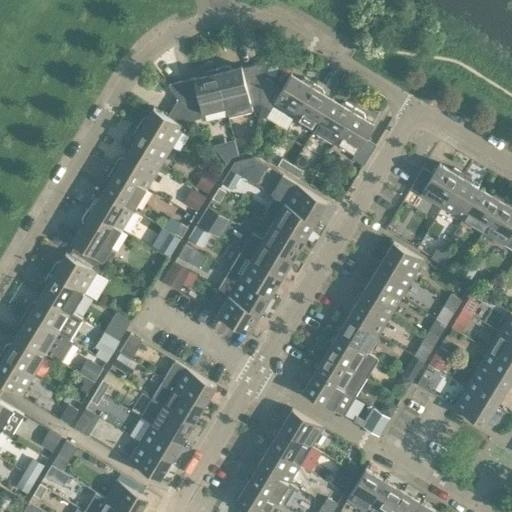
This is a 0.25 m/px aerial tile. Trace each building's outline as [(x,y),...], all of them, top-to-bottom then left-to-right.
[(232,67),(228,64),(217,67),(227,106),(229,115),(252,110),(251,104),(262,102),(266,76),(268,61),(243,67),(242,65),(232,67)] [(195,78),(169,84),(179,98),(194,118),(205,116),(204,111),(227,106),(217,67),(207,70),(204,74),(194,77),(195,78)] [(283,87),(266,76),(262,102),(272,108),(274,104),(294,116),(314,82),(305,76),(300,78),(292,72),(283,87)] [(325,93),(324,88),(314,82),(294,116),(315,128),(333,98),(325,93)] [(149,115),(144,116),(138,125),(172,146),(184,126),(188,128),(194,118),(179,98),(168,115),(154,106),(149,115)] [(346,101),(341,102),(333,98),(315,128),(335,141),(356,107),(346,101)] [(366,117),(365,112),(356,107),(335,141),(355,153),(353,157),(364,164),(377,143),(366,137),(375,123),(366,117)] [(133,135),(134,140),(129,148),(160,166),(172,146),(138,125),(133,135)] [(235,138),(214,143),(227,162),(231,155),(239,153),(235,138)] [(124,156),(119,157),(113,166),(147,187),(160,166),(129,148),(124,156)] [(243,166),(255,164),(254,156),(235,160),(231,168),(239,173),(243,166)] [(283,157),(278,164),(289,170),(293,163),(283,157)] [(440,162),(434,172),(424,166),(411,186),(443,205),(463,172),(455,167),(451,169),(440,162)] [(299,176),(304,169),(293,163),(289,170),(299,176)] [(108,176),(109,181),(104,189),(135,207),(147,187),(113,166),(108,176)] [(231,168),(222,181),(234,188),(242,175),(239,173),(231,168)] [(471,181),(471,177),(463,172),(443,205),(463,218),(482,187),(471,181)] [(208,192),(216,179),(205,173),(198,185),(208,192)] [(328,200),(297,182),(285,201),(316,219),(328,200)] [(206,194),(194,187),(186,201),(198,209),(206,194)] [(214,197),(221,201),(227,191),(220,187),(214,197)] [(496,191),(492,193),(482,187),(463,218),(484,230),(504,197),(496,191)] [(99,197),(94,198),(89,207),(122,228),(135,207),(104,189),(99,197)] [(511,247),(511,201),(504,197),(484,230),(511,247)] [(316,219),(285,201),(274,219),(305,238),(316,219)] [(79,230),(93,239),(87,249),(107,262),(114,250),(110,248),(122,228),(89,207),(83,217),(84,222),(79,230)] [(305,238),(274,219),(263,238),(294,256),(305,238)] [(188,225),(181,221),(175,231),(182,235),(188,225)] [(211,231),(198,223),(189,238),(202,245),(211,231)] [(162,226),(152,244),(170,255),(175,246),(181,237),(174,233),(162,226)] [(263,238),(253,232),(242,250),(283,275),(294,256),(263,238)] [(424,258),(394,240),(382,259),(413,277),(424,258)] [(185,243),(178,255),(193,264),(200,252),(185,243)] [(438,246),(432,256),(438,259),(444,250),(438,246)] [(61,260),(56,261),(51,270),(84,291),(97,270),(101,273),(107,262),(87,249),(81,259),(66,251),(61,260)] [(283,275),(242,250),(230,269),(272,293),(283,275)] [(444,263),(450,254),(444,250),(438,259),(444,263)] [(413,277),(382,259),(371,277),(402,296),(413,277)] [(467,259),(460,271),(472,278),(479,266),(467,259)] [(178,288),(189,270),(175,261),(164,279),(178,288)] [(272,293),(230,269),(219,287),(230,293),(260,312),(272,293)] [(45,279),(46,284),(41,293),(72,311),(84,291),(51,270),(45,279)] [(402,296),(371,277),(360,296),(391,314),(402,296)] [(463,308),(471,313),(484,291),(476,286),(463,308)] [(36,301),(31,302),(26,311),(60,332),(70,338),(82,317),(72,311),(41,293),(36,301)] [(218,312),(249,331),(260,312),(230,293),(218,312)] [(462,298),(453,293),(450,300),(458,305),(462,298)] [(391,314),(360,296),(349,314),(379,333),(391,314)] [(458,305),(450,300),(438,318),(447,323),(458,305)] [(471,313),(463,308),(452,326),(460,331),(471,313)] [(20,320),(21,325),(16,334),(47,352),(60,332),(26,311),(20,320)] [(511,311),(500,330),(511,337),(511,311)] [(379,333),(349,314),(338,333),(368,351),(379,333)] [(427,337),(435,341),(447,323),(438,318),(427,337)] [(111,320),(105,330),(120,338),(121,337),(126,329),(111,320)] [(103,330),(93,346),(109,356),(119,340),(103,330)] [(511,337),(500,330),(489,349),(511,362),(511,337)] [(143,339),(131,332),(120,350),(132,358),(143,339)] [(378,357),(368,351),(338,333),(326,351),(367,376),(378,357)] [(11,342),(7,343),(1,352),(35,373),(47,352),(16,334),(11,342)] [(423,343),(432,348),(435,341),(427,337),(423,343)] [(452,343),(444,338),(440,345),(449,350),(452,343)] [(433,357),(429,363),(440,370),(451,351),(449,350),(440,345),(433,357)] [(511,378),(511,362),(489,349),(477,367),(508,385),(511,378)] [(132,359),(120,351),(112,363),(124,370),(132,359)] [(367,376),(326,351),(315,370),(356,395),(367,376)] [(0,380),(22,394),(35,373),(1,352),(0,353),(0,380)] [(88,356),(79,371),(87,376),(95,381),(101,370),(104,366),(88,356)] [(217,384),(176,359),(164,378),(205,403),(217,384)] [(407,366),(403,373),(405,374),(413,378),(417,371),(419,369),(409,363),(407,366)] [(508,385),(477,367),(466,386),(497,404),(508,385)] [(304,389),(344,414),(356,395),(315,370),(304,389)] [(405,374),(403,373),(402,372),(396,383),(406,390),(412,379),(413,378),(405,374)] [(423,374),(418,382),(426,387),(431,378),(423,374)] [(81,387),(88,391),(95,381),(87,376),(81,387)] [(111,382),(104,378),(97,388),(104,392),(111,382)] [(153,396),(163,403),(194,421),(205,403),(164,378),(153,396)] [(454,405),(485,423),(497,404),(466,386),(454,405)] [(91,398),(98,403),(104,392),(97,388),(91,398)] [(163,403),(153,396),(142,415),(152,421),(183,440),(194,421),(163,403)] [(24,413),(0,398),(0,427),(1,428),(12,434),(24,413)] [(397,404),(387,398),(380,409),(391,415),(397,404)] [(70,422),(78,409),(69,404),(61,417),(70,422)] [(323,425),(293,407),(281,426),(311,445),(323,425)] [(379,435),(390,416),(377,408),(365,427),(379,435)] [(93,417),(83,411),(75,426),(85,432),(93,417)] [(141,440),(172,458),(183,440),(152,421),(141,440)] [(270,445),(300,463),(310,469),(321,450),(311,445),(281,426),(270,445)] [(50,428),(42,442),(53,450),(55,446),(62,436),(55,431),(50,428)] [(67,439),(59,452),(70,458),(78,445),(67,439)] [(129,459),(160,477),(172,458),(141,440),(129,459)] [(259,463),(289,481),(300,463),(270,445),(259,463)] [(45,463),(35,456),(26,471),(36,477),(45,463)] [(360,466),(351,460),(347,466),(356,472),(360,466)] [(47,472),(45,474),(51,478),(58,466),(52,463),(47,472)] [(248,482),(278,500),(288,506),(299,488),(289,481),(259,463),(248,482)] [(335,477),(348,485),(356,472),(347,466),(343,464),(335,477)] [(366,467),(348,497),(367,509),(386,478),(366,467)] [(18,484),(28,491),(36,477),(26,471),(18,484)] [(122,472),(118,478),(142,492),(145,486),(122,472)] [(139,511),(149,496),(118,478),(106,497),(131,511),(139,511)] [(386,478),(367,509),(372,511),(390,511),(404,489),(386,478)] [(246,507),(242,511),(270,511),(278,500),(248,482),(236,501),(246,507)] [(34,493),(41,497),(47,487),(40,483),(34,493)] [(404,489),(390,511),(415,511),(423,501),(404,489)] [(97,511),(131,511),(106,497),(97,511)] [(338,503),(328,497),(324,503),(334,509),(338,503)] [(441,511),(423,501),(415,511),(441,511)] [(321,509),(325,511),(331,511),(334,509),(324,503),(321,509)]
